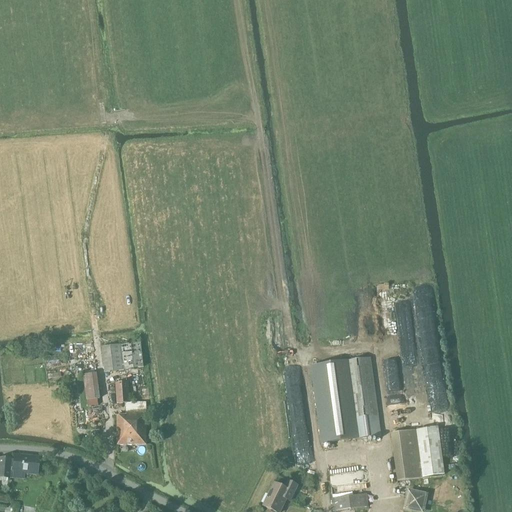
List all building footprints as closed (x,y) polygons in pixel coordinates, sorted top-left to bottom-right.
[(142,344),(122,346),(125,370),(144,368),(142,344)] [(125,371),(125,370),(122,346),(103,348),(106,373),(125,371)] [(371,359),(313,367),(324,445),(382,437),(371,359)] [(89,407),(99,406),(98,400),(100,400),(97,374),(85,375),(89,407)] [(118,405),(131,404),(129,383),(116,384),(118,405)] [(118,446),(147,446),(147,414),(137,414),(137,406),(127,406),(127,414),(126,416),(118,416),(118,446)] [(442,427),(418,431),(424,479),(448,475),(442,427)] [(398,482),(424,479),(418,431),(392,434),(398,482)] [(37,475),(38,459),(14,457),(14,460),(0,459),(0,478),(14,480),(14,473),(37,475)] [(291,502),(298,487),(289,482),(285,489),(275,484),(264,507),(274,511),(281,511),(287,500),(291,502)] [(408,490),(404,511),(410,511),(424,511),(429,494),(408,490)] [(367,495),(332,500),(333,511),(339,511),(369,508),(367,495)]
